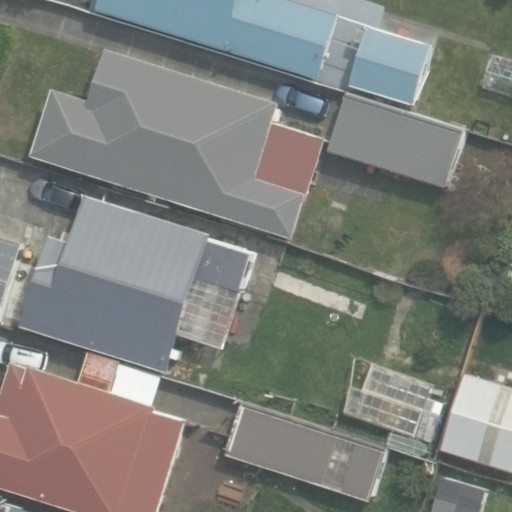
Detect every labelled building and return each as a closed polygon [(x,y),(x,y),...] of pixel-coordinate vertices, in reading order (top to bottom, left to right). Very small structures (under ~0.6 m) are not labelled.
[(101,0),(100,5),(322,76),(341,13),(302,0),(101,0)] [(434,41),(372,22),(353,83),(415,102),(434,41)] [(55,84),(34,154),(296,234),(326,136),(276,120),(283,97),(109,44),(93,96),(55,84)] [(511,56),(500,52),(486,91),(511,100),(511,56)] [(467,129),(347,94),(331,149),(450,185),(467,129)] [(71,239),(52,233),(23,323),(171,371),(182,332),(227,346),(257,252),(214,239),(217,231),(88,190),(71,239)] [(25,243),(0,235),(0,320),(4,321),(25,243)] [(13,358),(0,397),(0,484),(87,511),(159,511),(189,418),(156,408),(167,375),(91,351),(81,380),(13,358)] [(435,396),(443,376),(383,355),(358,421),(443,452),(460,406),(435,396)] [(511,382),(479,373),(455,449),(511,466),(511,382)] [(388,447),(244,402),(228,453),(371,498),(388,447)] [(483,511),(492,486),(444,472),(432,511),(483,511)] [(0,511),(49,511),(0,496),(0,511)]
